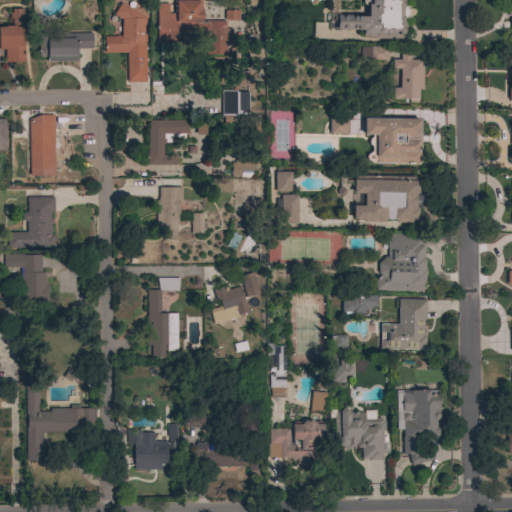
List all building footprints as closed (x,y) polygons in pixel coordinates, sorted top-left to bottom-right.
[(225,29),(231,29),(231,45),(225,45),(225,54),(205,54),(205,41),(157,41),(156,4),(168,3),(168,13),(175,13),(175,12),(173,12),(173,0),(201,0),(201,21),(225,21),(225,29)] [(392,38),(392,39),(371,38),(371,37),(361,36),(361,29),(358,29),(358,30),(336,29),(336,22),(332,22),(333,15),(336,15),(336,14),(367,15),(367,5),(364,5),(362,3),(362,1),(362,0),(404,0),(404,2),(404,4),(403,5),(402,5),(402,6),(408,6),(407,18),(402,18),(402,21),(403,21),(403,24),(404,24),(405,26),(405,28),(404,30),(404,31),(403,31),(403,34),(401,34),(401,39),(392,38)] [(126,53),(104,53),(104,37),(114,37),(114,36),(121,36),(121,19),(114,15),(116,12),(121,4),(123,5),(122,6),(127,9),(128,9),(133,12),(133,13),(136,15),(137,14),(141,17),(140,17),(143,19),(143,37),(144,37),(144,50),(145,50),(145,82),(126,82),(126,53)] [(4,49),(0,49),(0,27),(5,27),(5,26),(11,25),(11,18),(9,18),(9,13),(11,13),(11,9),(22,9),(23,26),(21,26),(22,45),(23,45),(23,62),(4,62),(4,49)] [(224,20),(224,10),(238,10),(239,20),(224,20)] [(91,33),(91,49),(76,49),(76,61),(46,61),(46,57),(38,57),(38,32),(67,32),(67,33),(91,33)] [(370,60),(370,57),(360,56),(360,47),(371,47),(371,46),(387,46),(387,60),(370,60)] [(422,89),(418,89),(417,99),(417,102),(408,102),(408,99),(399,98),(399,99),(391,99),(392,88),(399,88),(399,69),(391,69),(391,59),(399,60),(400,50),(410,51),(410,60),(420,60),(420,65),(422,65),(422,89)] [(220,90),(235,90),(235,92),(248,92),(248,112),(235,112),(235,116),(221,116),(220,90)] [(329,111),(348,111),(348,134),(329,134),(329,111)] [(53,171),(29,172),(28,156),(27,156),(27,150),(28,150),(28,136),(20,137),(20,119),(30,119),(39,115),(52,115),(53,171)] [(419,119),(419,134),(417,134),(417,135),(419,135),(419,143),(416,143),(416,150),(418,150),(418,164),(370,163),(370,161),(369,161),(367,161),(366,159),(365,157),(366,155),(367,154),(368,154),(372,154),(372,148),(371,147),(370,146),(368,144),(368,143),(368,140),(369,139),(370,138),(371,137),(371,135),(363,134),(363,118),(419,119)] [(187,120),(187,134),(163,134),(163,138),(162,138),(162,156),(177,156),(177,164),(146,165),(146,149),(147,149),(147,129),(148,129),(148,120),(187,120)] [(196,136),(205,135),(205,127),(195,127),(196,136)] [(239,178),(239,177),(230,177),(230,162),(234,162),(234,156),(253,157),(253,160),(254,161),(257,161),(256,169),(254,169),(254,170),(252,170),(252,178),(239,178)] [(290,191),(274,191),(273,172),(290,172),(290,191)] [(372,175),(372,178),(380,178),(380,176),(414,176),(414,181),(417,181),(416,193),(414,193),(414,207),(416,207),(416,220),(414,220),(414,223),(394,222),(394,220),(391,220),(391,218),(385,218),(385,220),(383,220),(383,222),(361,222),(361,219),(351,219),(351,205),(362,205),(362,193),(352,193),(352,175),(372,175)] [(181,187),(181,201),(178,201),(178,214),(177,214),(177,222),(175,222),(175,237),(161,237),(161,229),(156,229),(155,200),(157,200),(157,198),(158,198),(158,188),(181,187)] [(296,224),(279,224),(279,195),(296,195),(296,224)] [(53,197),(53,212),(50,212),(50,219),(52,219),(52,224),(50,224),(50,225),(51,227),(51,232),(50,233),(50,235),(53,235),(54,247),(7,248),(6,233),(26,232),(25,221),(23,221),(21,219),(21,214),(23,212),(26,212),(26,197),(53,197)] [(190,213),(202,213),(202,216),(207,216),(207,226),(202,226),(202,229),(203,229),(203,231),(202,231),(202,233),(190,233),(190,213)] [(424,235),(423,258),(422,258),(422,260),(423,260),(423,266),(422,271),(423,271),(423,284),(422,284),(422,291),(375,290),(375,280),(380,275),(377,273),(377,263),(384,256),(387,257),(387,234),(424,235)] [(22,254),(22,255),(40,255),(40,272),(44,272),(44,287),(46,287),(46,299),(44,299),(44,309),(18,309),(17,279),(20,279),(20,268),(3,268),(3,255),(22,254)] [(258,294),(245,297),(239,276),(252,272),(258,294)] [(159,291),(159,313),(176,313),(176,351),(165,351),(165,345),(164,345),(164,357),(150,357),(150,345),(146,345),(146,290),(157,291),(155,278),(178,279),(175,291),(159,291)] [(208,309),(220,306),(218,299),(215,300),(212,290),(226,285),(227,290),(239,286),(244,302),(245,301),(247,307),(246,307),(247,312),(237,315),(237,316),(213,324),(210,313),(208,309)] [(341,301),(346,301),(346,295),(375,296),(375,307),(370,307),(370,310),(364,310),(364,314),(350,314),(344,314),(344,312),(341,312),(341,301)] [(425,299),(424,319),(422,319),(422,335),(424,335),(424,350),(379,349),(379,324),(397,324),(397,299),(425,299)] [(346,347),(330,347),(330,336),(334,336),(334,335),(346,335),(346,347)] [(284,372),(284,380),(272,380),(272,346),(284,346),(284,372)] [(331,366),(338,366),(338,359),(346,359),(346,366),(351,366),(351,378),(346,378),(346,382),(336,383),(336,381),(332,381),(331,366)] [(270,398),(269,387),(284,386),(285,397),(270,398)] [(25,387),(38,387),(38,407),(37,407),(37,412),(49,412),(49,408),(69,408),(69,405),(78,405),(78,408),(92,409),(92,427),(83,427),(83,430),(77,430),(77,432),(46,432),(46,433),(40,433),(40,448),(42,448),(42,461),(25,461),(25,429),(26,429),(26,414),(25,414),(25,387)] [(395,391),(437,390),(437,413),(436,413),(437,416),(437,417),(436,419),(434,420),(434,423),(437,422),(438,439),(429,439),(429,435),(415,436),(416,454),(426,451),(428,461),(410,466),(408,457),(408,454),(401,454),(401,437),(402,437),(402,429),(396,429),(395,391)] [(311,391),(325,393),(323,412),(309,411),(311,391)] [(382,438),(386,438),(386,443),(382,443),(382,460),(367,460),(367,458),(360,459),(360,448),(358,448),(356,446),(356,445),(354,445),(354,447),(348,447),(348,449),(347,449),(346,450),(344,450),(343,449),(339,449),(338,450),(336,450),(334,449),(334,448),(333,448),(333,417),(335,417),(335,413),(336,413),(336,411),(338,408),(340,407),(342,407),(345,407),(345,408),(345,409),(347,411),(347,412),(348,413),(363,413),(363,419),(374,419),(375,418),(380,418),(381,420),(381,421),(384,421),(384,431),(382,431),(382,438)] [(181,427),(181,413),(203,413),(203,427),(181,427)] [(288,429),(288,443),(292,443),(292,440),(291,440),(291,424),(292,424),(292,422),(302,422),(304,420),(311,420),(313,422),(321,422),(321,424),(322,424),(322,439),(318,439),(317,467),(299,467),(296,463),(296,458),(295,460),(294,461),(292,461),(290,460),(289,458),(279,458),(266,458),(266,443),(268,443),(268,429),(288,429)] [(259,438),(248,438),(248,424),(259,423),(259,438)] [(170,464),(165,464),(165,470),(133,470),(133,444),(126,444),(126,430),(141,430),(141,432),(152,432),(152,443),(166,443),(165,424),(175,424),(176,448),(170,448),(170,464)] [(201,467),(201,463),(192,463),(192,448),(196,443),(206,443),(206,444),(213,444),(213,451),(245,451),(245,444),(259,445),(259,451),(257,451),(257,470),(247,470),(247,466),(201,467)]
